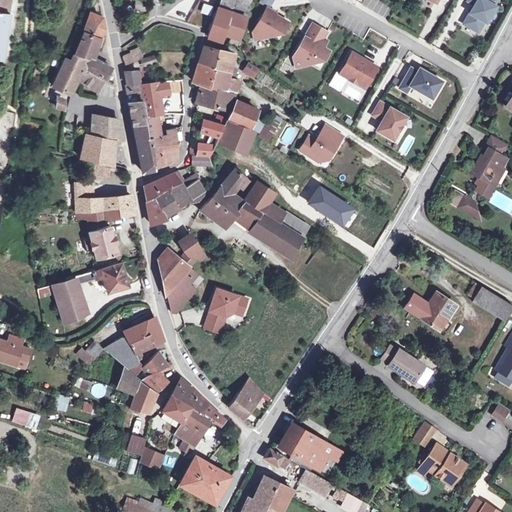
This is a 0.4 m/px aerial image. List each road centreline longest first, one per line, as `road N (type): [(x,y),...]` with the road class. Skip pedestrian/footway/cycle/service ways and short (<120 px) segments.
road 1 (unclassified): [(135,181),(177,350),(187,370),(258,437)]
road 2 (residential): [(492,439),(485,448),(454,436),(323,348)]
road 3 (residential): [(135,181),(182,158),(188,79),(203,32)]
road 4 (residential): [(479,82),(331,0)]
road 5 (residential): [(402,215),(323,348)]
road 6 (residential): [(479,82),(402,215)]
road 7 (unclassified): [(113,43),(135,181)]
road 8 (residential): [(402,215),(511,281)]
